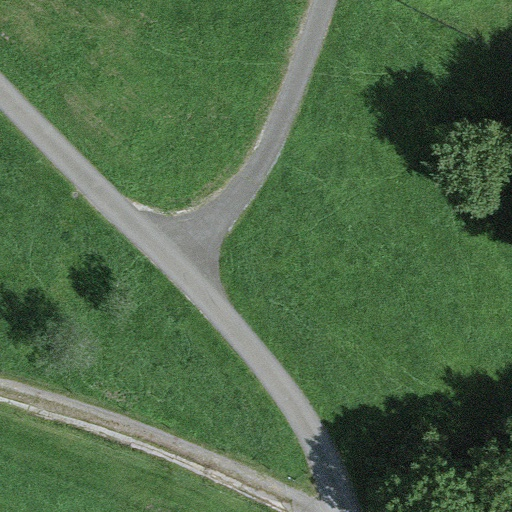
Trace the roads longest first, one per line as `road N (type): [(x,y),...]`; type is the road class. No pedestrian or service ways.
road 1 (unclassified): [(0,84),(282,386),(322,451),(344,511)]
road 2 (track): [(323,511),(0,390)]
